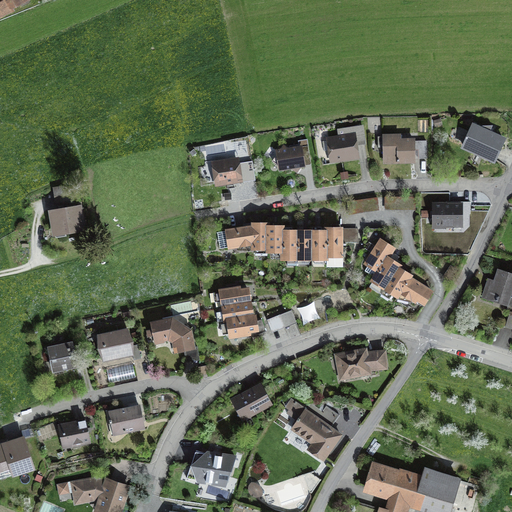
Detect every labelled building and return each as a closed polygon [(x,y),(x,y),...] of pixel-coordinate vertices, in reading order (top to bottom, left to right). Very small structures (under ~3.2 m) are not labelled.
[(4,0),(6,2),(0,4),(0,18),(14,11),(12,7),(25,0),(29,0),(4,0)] [(464,147),(494,161),(503,139),(489,133),(492,126),(482,126),(481,129),(473,126),(464,147)] [(330,150),(332,160),(357,156),(355,145),(365,143),(362,127),(338,130),(340,139),(322,141),(324,151),(330,150)] [(386,162),(414,161),(414,141),(399,141),(399,136),(386,136),(386,162)] [(426,141),(418,141),(419,159),(427,158),(426,141)] [(280,166),(281,169),(293,167),(296,169),(298,166),(304,166),(302,154),(309,153),(308,146),(288,149),(284,146),(280,150),(277,150),(278,154),(273,161),(280,166)] [(217,173),(218,184),(250,179),(248,164),(238,166),(237,160),(215,163),(215,160),(206,162),(207,174),(217,173)] [(59,189),(60,197),(64,196),(65,201),(72,200),(70,187),(59,189)] [(415,197),(385,197),(385,210),(415,210),(415,197)] [(347,202),(349,214),(379,210),(377,198),(347,202)] [(433,204),(433,227),(443,227),(443,226),(462,226),(462,204),(433,204)] [(52,213),(55,233),(83,228),(79,208),(52,213)] [(268,224),(253,224),(253,226),(253,243),(253,248),(256,248),(256,255),(267,255),(267,251),(268,251),(268,227),(268,224)] [(253,226),(217,232),(220,248),(253,243),(253,226)] [(282,227),(268,227),(268,251),(282,251),(282,232),(282,227)] [(341,228),(341,229),(341,242),(358,243),(358,228),(341,228)] [(326,229),(326,232),(326,258),(326,264),(343,264),(343,255),(341,255),(341,242),(341,229),(326,229)] [(297,232),(282,232),(282,251),(282,258),(287,258),(287,266),(296,266),(296,258),(297,258),(297,232)] [(312,232),(297,232),(297,258),(312,258),(312,232)] [(326,232),(312,232),(312,258),(326,258),(326,232)] [(393,249),(380,241),(379,243),(363,242),(363,248),(359,247),(355,264),(375,277),(387,258),(393,249)] [(375,277),(373,280),(385,288),(398,268),(399,266),(387,258),(375,277)] [(451,265),(443,276),(449,280),(457,269),(451,265)] [(385,288),(397,296),(400,292),(409,278),(410,276),(398,268),(385,288)] [(494,280),(488,278),(484,291),(497,295),(497,297),(499,297),(500,293),(511,297),(511,292),(511,273),(498,269),(494,280)] [(410,276),(409,278),(421,285),(426,278),(414,270),(410,276)] [(423,303),(431,291),(421,285),(409,278),(400,292),(415,301),(416,299),(423,303)] [(239,288),(221,290),(223,307),(250,302),(248,289),(239,290),(239,288)] [(302,307),(297,308),(300,312),(302,317),(303,321),(303,326),(307,323),(312,321),(316,319),(321,319),(318,315),(316,310),(315,305),(314,300),(311,303),(306,306),(302,307)] [(226,321),(228,321),(252,317),(250,302),(223,307),(226,321)] [(268,320),(272,332),(296,323),(292,310),(268,320)] [(252,317),(228,321),(231,337),(249,334),(249,331),(257,330),(255,317),(252,317)] [(155,335),(156,340),(169,338),(168,340),(172,343),(175,341),(177,351),(194,347),(192,339),(189,338),(188,333),(190,331),(174,320),(174,319),(153,324),(154,329),(147,330),(148,337),(155,335)] [(100,344),(103,358),(122,353),(123,356),(133,354),(134,360),(141,358),(138,344),(131,346),(127,330),(102,336),(103,344),(100,344)] [(49,348),(54,371),(77,366),(72,343),(49,348)] [(337,356),(342,377),(370,372),(368,369),(386,368),(384,351),(365,353),(365,351),(337,356)] [(84,356),(78,357),(81,368),(86,367),(84,356)] [(132,362),(107,367),(110,383),(135,378),(132,362)] [(302,374),(291,374),(291,391),(302,391),(302,381),(302,374)] [(321,398),(324,386),(302,381),(302,391),(302,394),(321,398)] [(235,399),(245,417),(269,404),(259,386),(235,399)] [(309,449),(323,459),(340,435),(331,428),(340,415),(326,406),(317,418),(306,411),(307,409),(292,399),(286,407),(290,409),(287,413),(297,420),(298,421),(293,429),(313,443),(309,449)] [(110,412),(115,435),(124,433),(124,431),(126,431),(125,429),(143,425),(139,405),(110,412)] [(61,425),(65,444),(80,441),(80,444),(90,442),(86,420),(61,425)] [(0,468),(10,466),(13,475),(34,469),(23,437),(0,444),(0,468)] [(187,478),(226,484),(235,457),(196,452),(187,478)] [(367,488),(392,496),(393,494),(452,511),(471,511),(480,486),(426,470),(422,483),(399,476),(399,474),(374,466),(367,488)] [(304,474),(318,484),(321,479),(310,472),(304,474)] [(95,498),(100,499),(96,509),(104,511),(119,511),(128,488),(106,480),(106,482),(96,479),(75,483),(76,488),(73,489),(74,492),(75,491),(77,502),(95,498)] [(252,483),(250,486),(249,489),(251,493),(254,496),(258,496),(262,494),(252,483)] [(60,487),(61,497),(72,495),(70,485),(60,487)] [(387,511),(388,510),(380,508),(379,510),(356,503),(353,511),(387,511)]
